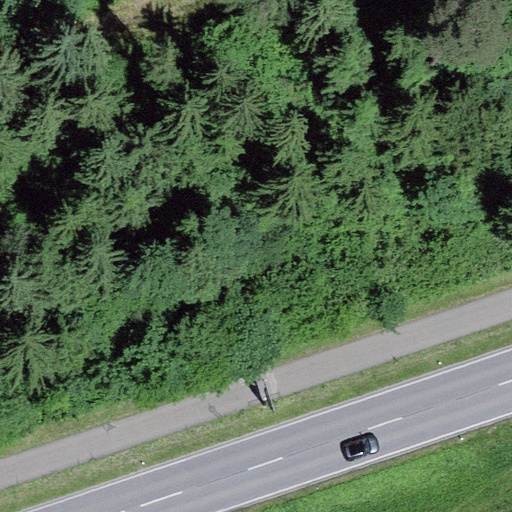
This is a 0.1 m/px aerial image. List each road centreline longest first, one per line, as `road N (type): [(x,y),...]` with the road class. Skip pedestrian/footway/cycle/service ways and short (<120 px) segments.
road 1 (primary): [(511,384),(127,511)]
road 2 (track): [(0,48),(189,0)]
